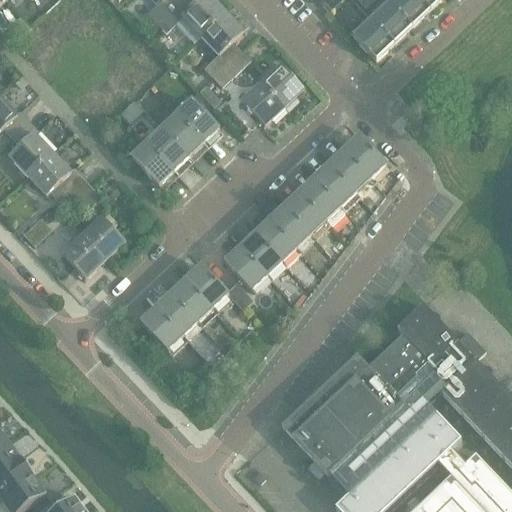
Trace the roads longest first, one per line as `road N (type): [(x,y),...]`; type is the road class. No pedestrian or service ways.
road 1 (residential): [(201,479),(422,192),(419,167),(365,110)]
road 2 (residential): [(0,45),(182,242)]
road 3 (residential): [(182,242),(226,198),(291,160),(352,96)]
road 4 (unclassified): [(201,479),(69,342)]
road 5 (residential): [(365,110),(481,0)]
road 6 (residential): [(69,342),(182,242)]
road 7 (residential): [(352,96),(259,0)]
